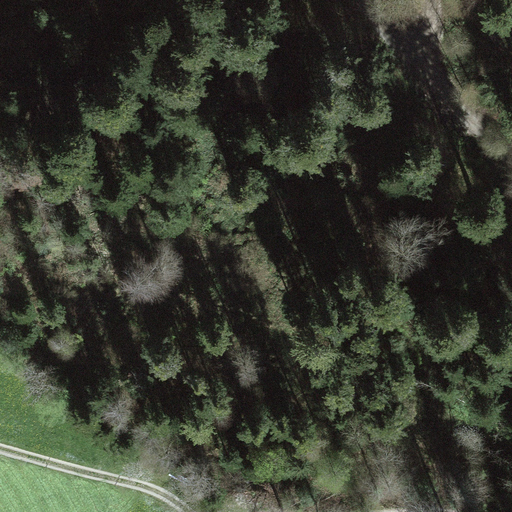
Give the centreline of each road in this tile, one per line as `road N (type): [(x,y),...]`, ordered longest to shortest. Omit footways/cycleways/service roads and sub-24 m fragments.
road 1 (track): [(367,0),(511,159)]
road 2 (track): [(185,511),(144,490),(0,451)]
